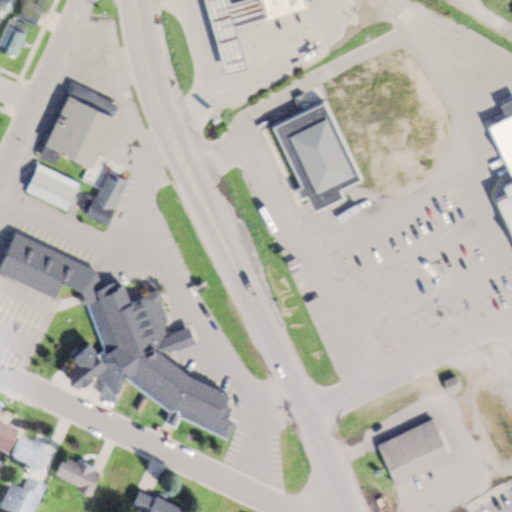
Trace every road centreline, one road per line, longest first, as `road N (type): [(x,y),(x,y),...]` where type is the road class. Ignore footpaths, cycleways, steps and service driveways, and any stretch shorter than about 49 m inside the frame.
road 1 (trunk): [(308,418),(159,104),(136,0)]
road 2 (residential): [(287,511),(0,375)]
road 3 (residential): [(0,182),(86,0)]
